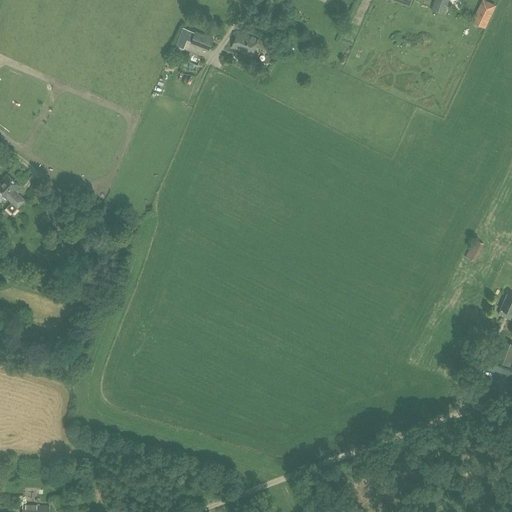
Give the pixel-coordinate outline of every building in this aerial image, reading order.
[(434,0),(432,8),(445,13),(448,0),(434,0)] [(481,0),(473,19),(486,25),(496,5),(485,0),(481,0)] [(190,43),(209,51),(214,38),(195,31),(195,32),(183,27),(176,45),(177,46),(176,48),(182,50),(182,48),(183,49),(187,40),(191,41),(190,43)] [(232,48),(251,56),(255,46),(267,51),(269,43),(251,36),(251,37),(238,32),(232,48)] [(6,207),(12,213),(25,200),(15,190),(19,186),(7,174),(0,181),(0,192),(7,199),(11,202),(6,207)] [(465,256),(475,262),(484,244),(474,238),(465,256)] [(482,265),(485,257),(479,255),(476,263),(482,265)] [(498,314),(510,319),(511,315),(511,295),(507,293),(500,309),(501,309),(498,314)] [(494,360),(510,366),(511,360),(511,343),(502,339),(494,360)] [(70,500),(75,505),(78,501),(74,497),(70,500)]
